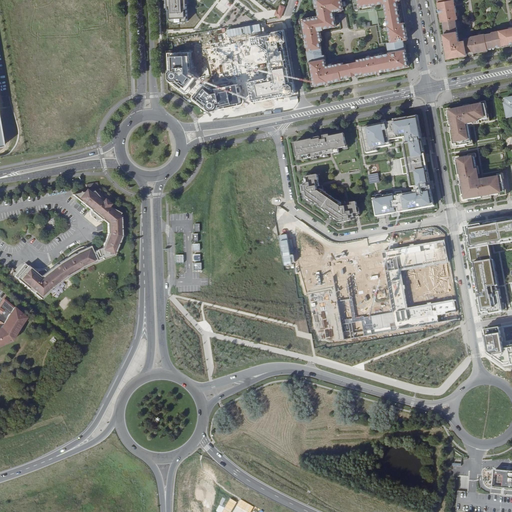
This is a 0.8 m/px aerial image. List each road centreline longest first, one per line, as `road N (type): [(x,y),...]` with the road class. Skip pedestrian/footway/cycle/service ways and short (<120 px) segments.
road 1 (secondary): [(427,84),(248,121),(173,126)]
road 2 (residential): [(276,123),(291,209),(331,236),(451,218)]
road 3 (motorway): [(147,238),(136,344),(96,422),(55,458)]
road 4 (secondary): [(185,383),(163,333),(158,196),(166,171)]
road 5 (secondary): [(276,123),(428,91)]
road 6 (tertiary): [(269,371),(309,371),(417,403)]
road 7 (secondary): [(147,238),(152,349),(135,382)]
road 8 (motorway): [(308,511),(236,473),(199,433)]
road 9 (residential): [(451,218),(428,91)]
road 10 (secondary): [(119,136),(99,151),(0,173)]
road 11 (secondary): [(0,180),(123,164)]
road 12 (secondary): [(138,0),(141,94),(130,120)]
road 13 (secondary): [(164,119),(154,94),(150,0)]
